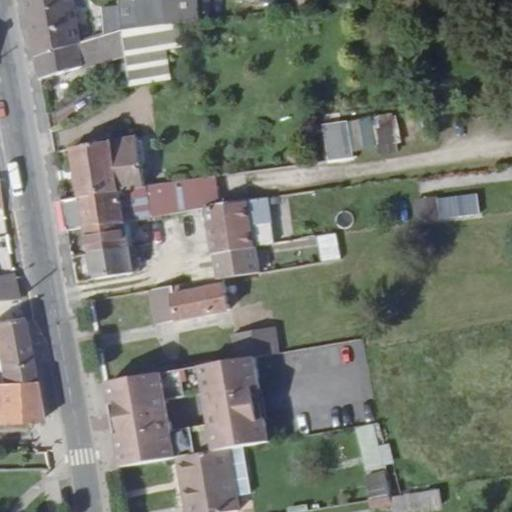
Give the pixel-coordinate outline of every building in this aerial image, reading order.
[(19,0),(21,14),(68,6),(67,0),(19,0)] [(139,43),(145,42),(170,38),(166,13),(163,0),(131,0),(133,10),(139,43)] [(315,15),(313,0),(295,0),(297,18),(315,15)] [(21,14),(32,69),(77,57),(68,6),(21,14)] [(166,13),(170,38),(201,33),(196,8),(166,13)] [(102,50),(117,46),(139,43),(133,10),(118,12),(118,17),(99,21),(102,50)] [(120,70),(124,102),(151,99),(153,99),(151,85),(143,85),(138,52),(146,51),(145,42),(139,43),(117,46),(120,70)] [(32,69),(36,95),(120,70),(117,46),(102,50),(77,57),(32,69)] [(347,130),(322,132),(325,167),(350,165),(347,130)] [(71,157),(78,207),(141,197),(133,147),(71,157)] [(59,211),(64,242),(83,239),(122,233),(127,233),(205,221),(219,219),(213,185),(145,196),(141,197),(78,207),(59,211)] [(434,200),(414,203),(417,226),(438,223),(434,200)] [(205,221),(212,268),(256,259),(275,255),(266,211),(219,219),(205,221)] [(273,235),(289,232),(286,215),(270,217),(273,235)] [(83,239),(87,264),(127,258),(132,257),(127,233),(122,233),(83,239)] [(337,234),(319,234),(320,260),(338,259),(337,234)] [(127,258),(132,283),(136,282),(132,257),(127,258)] [(87,264),(92,290),(132,283),(127,258),(87,264)] [(215,286),(216,291),(260,282),(256,259),(212,268),(215,286)] [(0,300),(10,299),(6,277),(0,277),(0,300)] [(215,286),(149,300),(155,338),(221,327),(216,291),(215,286)] [(0,384),(24,382),(14,319),(0,321),(0,384)] [(229,338),(234,367),(253,364),(275,359),(269,330),(229,338)] [(102,391),(108,423),(165,412),(165,409),(202,402),(204,411),(260,401),(253,364),(234,367),(102,391)] [(0,427),(32,424),(24,382),(0,384),(0,427)] [(108,423),(118,475),(177,464),(227,455),(271,447),(260,401),(204,411),(209,432),(171,439),(165,412),(108,423)] [(363,469),(393,463),(389,442),(377,444),(373,423),(355,426),(363,469)] [(238,511),(227,455),(177,464),(186,511),(238,511)] [(388,471),(367,471),(368,494),(389,494),(388,471)] [(439,488),(390,496),(392,511),(397,511),(441,505),(439,488)]
